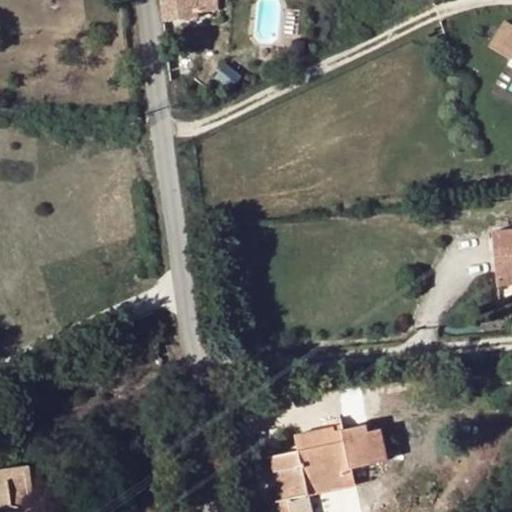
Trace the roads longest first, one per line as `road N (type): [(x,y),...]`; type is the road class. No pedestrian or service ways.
road 1 (unclassified): [(212,511),(141,0)]
road 2 (unknown): [(163,158),(196,128),(484,0)]
road 3 (unknown): [(192,368),(511,346)]
road 4 (unknown): [(0,380),(100,324),(182,297)]
